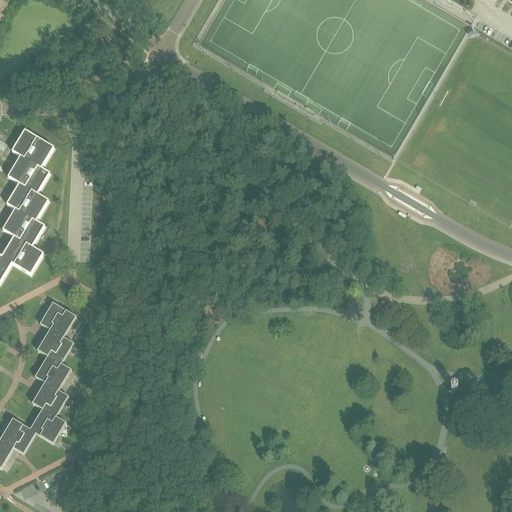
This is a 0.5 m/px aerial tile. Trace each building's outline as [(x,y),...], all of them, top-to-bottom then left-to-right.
[(18,143),(12,153),(21,158),(21,157),(42,170),(54,149),(25,132),(18,143)] [(17,165),(8,179),(20,185),(38,195),(50,175),(42,170),(21,157),(21,158),(17,165)] [(20,185),(7,206),(16,211),(16,210),(37,223),(49,202),(38,195),(20,185)] [(16,211),(3,232),(14,238),(32,249),(33,248),(45,228),(37,223),(16,210),(16,211)] [(14,238),(2,258),(13,264),(12,265),(31,276),(44,255),(33,248),(32,249),(14,238)] [(0,285),(12,265),(13,264),(2,258),(0,256),(0,285)] [(40,326),(41,326),(50,332),(64,340),(64,339),(77,319),(62,310),(53,305),(40,326)] [(50,332),(38,352),(48,358),(62,366),(68,356),(74,345),(64,339),(64,340),(50,332)] [(45,362),(35,379),(36,379),(45,385),(45,384),(59,392),(72,372),(63,366),(62,366),(48,358),(45,362)] [(45,385),(33,405),(40,410),(43,411),(57,419),(63,409),(69,399),(69,398),(59,392),(45,384),(45,385)] [(43,411),(31,431),(37,435),(36,435),(54,446),(66,425),(67,425),(57,419),(43,411)] [(13,421),(1,441),(15,449),(14,450),(19,453),(24,456),(36,435),(37,435),(31,431),(27,429),(13,421)] [(0,469),(2,471),(14,450),(15,449),(1,441),(0,440),(0,469)]
